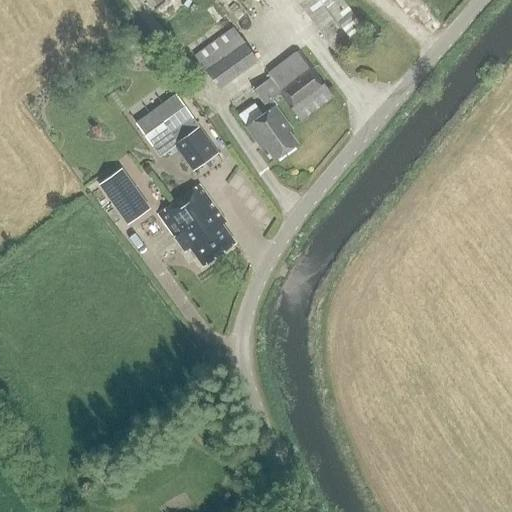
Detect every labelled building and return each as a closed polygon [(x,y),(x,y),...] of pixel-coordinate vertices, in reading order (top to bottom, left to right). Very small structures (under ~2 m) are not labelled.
[(295,0),(335,52),(364,29),(341,0),(295,0)] [(233,27),(193,55),(215,85),(254,57),(233,27)] [(278,93),(298,121),(333,96),(301,51),(266,76),(268,79),(252,91),(262,105),(278,93)] [(193,169),(216,152),(174,94),(135,122),(159,156),(175,144),(193,169)] [(273,160),(296,144),(287,131),(290,129),(274,106),(244,127),(255,142),(258,139),(273,160)] [(117,170),(98,184),(116,210),(136,196),(117,170)] [(201,264),(232,242),(220,225),(224,222),(200,187),(157,213),(184,251),(189,247),(201,264)]
